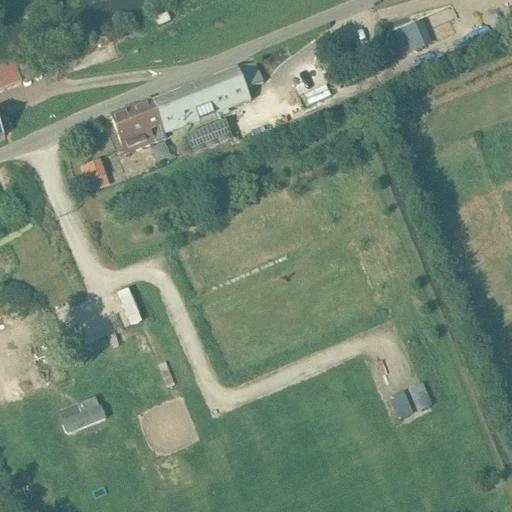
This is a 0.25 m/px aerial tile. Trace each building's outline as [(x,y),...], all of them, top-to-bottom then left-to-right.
[(417,24),(396,32),(398,36),(405,55),(426,47),(418,27),(417,24)] [(236,68),(150,101),(162,134),(241,101),(244,107),(248,105),(247,101),(249,100),(246,93),(261,83),(252,62),(236,68)] [(0,90),(19,83),(12,67),(0,71),(0,90)] [(150,101),(150,99),(109,115),(124,154),(164,139),(162,134),(150,101)] [(79,167),(85,184),(106,176),(99,159),(79,167)] [(421,382),(406,388),(416,411),(431,404),(421,382)] [(413,414),(403,390),(387,397),(398,421),(413,414)] [(81,416),(61,424),(66,437),(95,425),(104,422),(94,399),(77,406),(81,416)]
